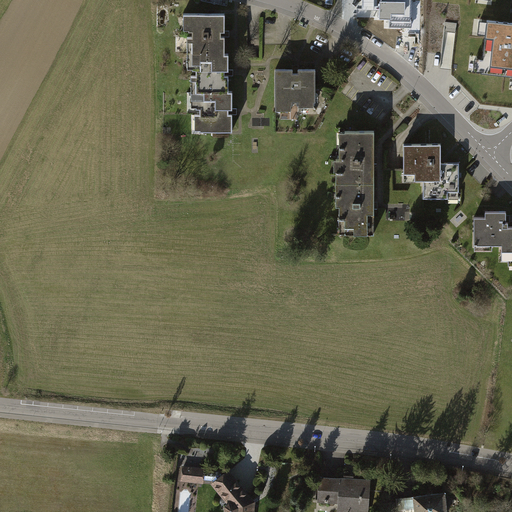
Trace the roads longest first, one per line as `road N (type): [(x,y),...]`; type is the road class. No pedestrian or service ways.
road 1 (tertiary): [(511,471),(0,406)]
road 2 (residential): [(282,0),(346,26),(494,155)]
